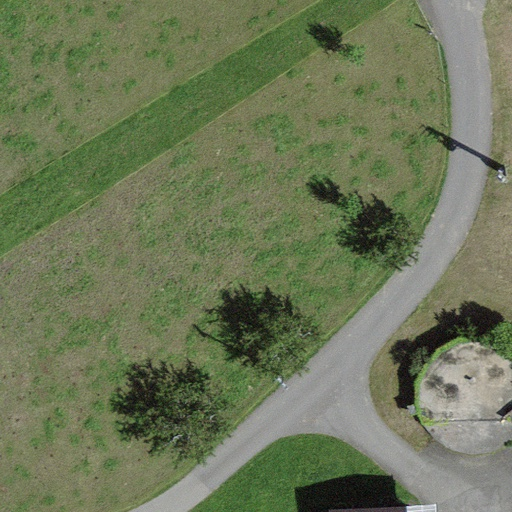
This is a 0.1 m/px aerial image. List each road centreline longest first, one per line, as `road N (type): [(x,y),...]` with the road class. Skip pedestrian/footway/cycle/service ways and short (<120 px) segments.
road 1 (residential): [(453,0),(461,30),(462,159),(452,213),(426,263),(329,359)]
road 2 (residential): [(329,359),(142,511)]
road 3 (residential): [(329,359),(386,449),(462,476),(465,511)]
